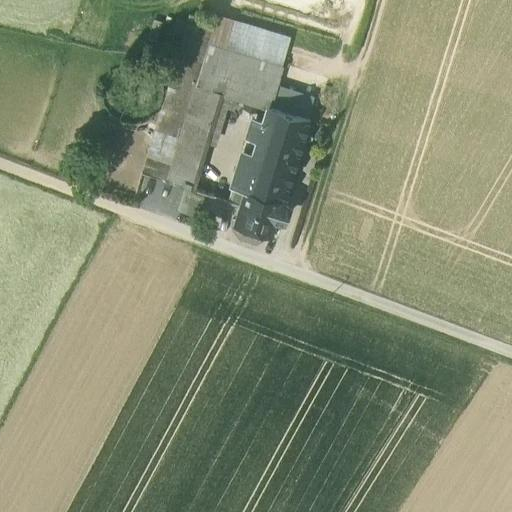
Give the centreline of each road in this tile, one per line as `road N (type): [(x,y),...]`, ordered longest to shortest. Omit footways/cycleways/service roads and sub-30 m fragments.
road 1 (unclassified): [(511,351),(0,163)]
road 2 (track): [(291,269),(377,0)]
